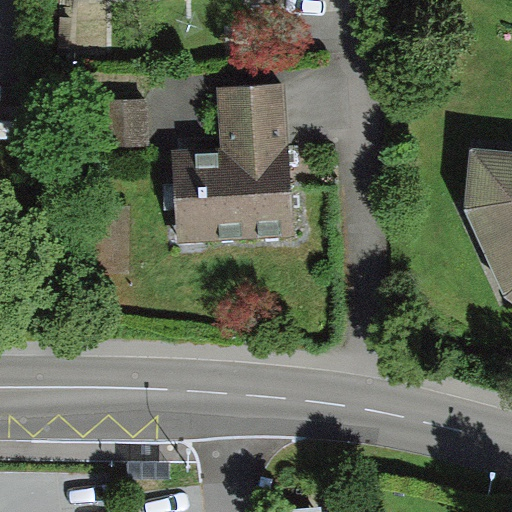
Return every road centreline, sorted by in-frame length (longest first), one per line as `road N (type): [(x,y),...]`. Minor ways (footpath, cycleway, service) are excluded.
road 1 (tertiary): [(367,408),(224,392),(0,391)]
road 2 (residential): [(367,408),(363,51)]
road 3 (tertiary): [(511,446),(367,408)]
